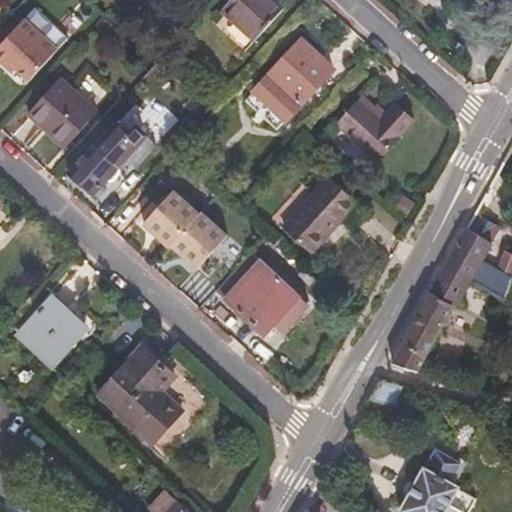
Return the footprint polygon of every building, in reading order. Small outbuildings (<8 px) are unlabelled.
[(254,46),(283,14),(268,0),(235,0),(221,17),(254,46)] [(28,86),(58,55),(24,26),(0,52),(0,67),(4,72),(8,68),(28,86)] [(333,76),(300,45),(286,60),(288,62),(275,77),(276,78),(256,101),(284,127),(300,111),(300,112),(333,76)] [(364,80),(359,75),(320,119),(324,123),(364,80)] [(66,153),(97,119),(61,86),(28,122),(42,136),(45,134),(66,153)] [(157,86),(152,91),(161,100),(166,95),(157,86)] [(161,100),(152,91),(143,101),(153,110),(161,100)] [(385,102),(375,93),(363,105),(374,114),(385,102)] [(377,167),(414,126),(395,110),(380,126),(359,107),(337,130),(377,167)] [(139,173),(158,152),(139,135),(132,142),(117,130),(70,178),(93,199),(110,183),(115,185),(121,178),(120,173),(128,163),(139,173)] [(187,195),(159,170),(142,188),(169,214),(187,195)] [(355,206),(326,181),(283,233),(312,259),(314,257),(355,206)] [(355,206),(314,257),(323,265),(365,214),(355,206)] [(499,235),(473,221),(467,232),(493,246),(499,235)] [(467,232),(444,274),(470,288),(493,246),(467,232)] [(509,286),(511,276),(511,256),(504,253),(492,277),(509,286)] [(275,332),(299,306),(261,269),(225,309),(264,344),(275,332)] [(391,369),(417,376),(453,310),(457,311),(470,288),(444,274),(391,369)] [(96,330),(70,305),(60,314),(47,302),(16,337),(50,369),(82,335),(87,339),(96,330)] [(307,313),(299,306),(275,332),(283,340),(307,313)] [(125,371),(162,405),(165,401),(161,397),(174,380),(142,352),(125,371)] [(136,434),(162,405),(125,371),(99,400),(136,434)] [(382,386),(371,405),(389,414),(390,413),(402,392),(382,386)] [(55,402),(63,393),(57,387),(49,396),(55,402)] [(398,417),(409,394),(402,392),(390,413),(398,417)] [(421,476),(401,511),(469,511),(472,507),(454,497),(456,494),(440,486),(450,469),(433,459),(423,477),(421,476)] [(174,511),(162,500),(149,511),(174,511)]
